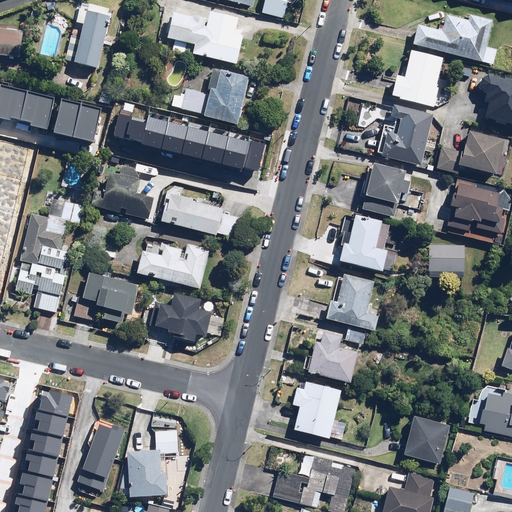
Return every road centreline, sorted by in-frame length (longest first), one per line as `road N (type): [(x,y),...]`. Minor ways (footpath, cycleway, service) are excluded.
road 1 (residential): [(338,0),(237,395)]
road 2 (residential): [(0,337),(237,395)]
road 3 (residential): [(237,395),(210,511)]
